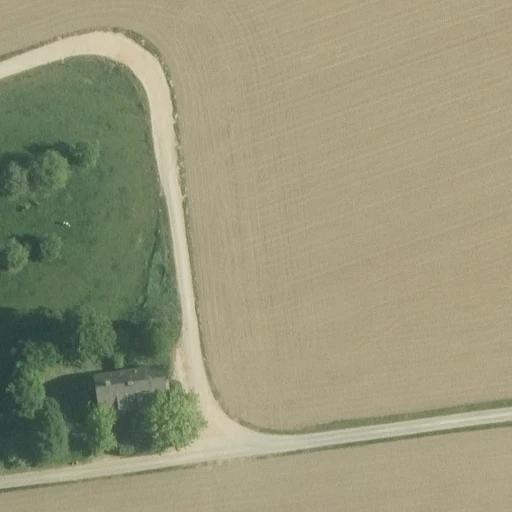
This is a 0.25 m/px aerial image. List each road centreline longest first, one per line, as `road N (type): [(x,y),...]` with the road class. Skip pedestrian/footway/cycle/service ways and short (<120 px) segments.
road 1 (track): [(0,74),(87,47),(112,48),(155,81),(208,449)]
road 2 (unclassified): [(511,414),(0,479)]
